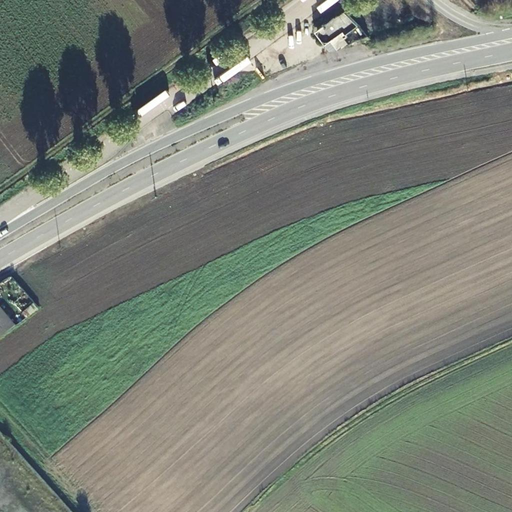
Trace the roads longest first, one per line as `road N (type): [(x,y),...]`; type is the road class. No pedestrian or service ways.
road 1 (primary): [(0,258),(125,188),(302,106),(511,50)]
road 2 (primary): [(511,32),(271,95),(130,158),(0,233)]
road 3 (unclassified): [(173,103),(0,220)]
road 4 (unclassified): [(173,103),(316,0)]
